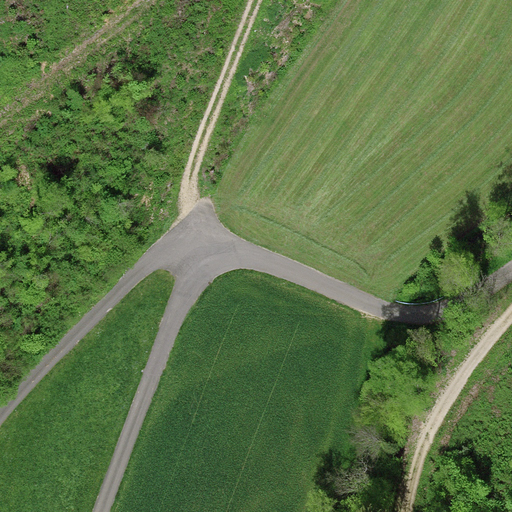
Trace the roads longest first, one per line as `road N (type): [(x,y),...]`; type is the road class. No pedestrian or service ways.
road 1 (track): [(204,245),(186,210),(189,184),(254,0)]
road 2 (track): [(500,336),(438,445),(418,511)]
